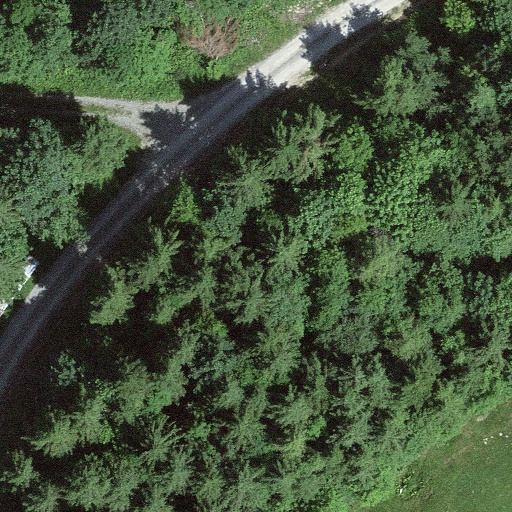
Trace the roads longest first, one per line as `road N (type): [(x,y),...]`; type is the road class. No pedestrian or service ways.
road 1 (track): [(399,0),(204,126),(58,287),(0,405)]
road 2 (track): [(204,126),(0,108)]
